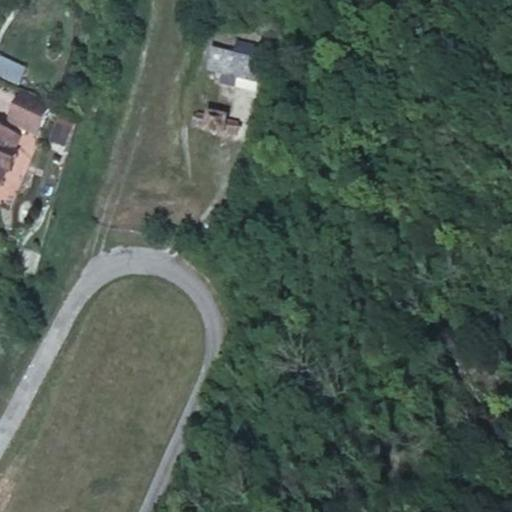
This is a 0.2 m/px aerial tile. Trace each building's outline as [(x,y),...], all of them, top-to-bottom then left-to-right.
[(228,48),(225,70),(277,77),(280,56),(228,48)] [(0,78),(17,86),(26,68),(0,55),(0,78)] [(48,109),(20,98),(11,126),(38,136),(48,109)] [(214,105),(211,123),(254,129),(256,111),(214,105)] [(0,183),(14,146),(0,140),(0,183)]
